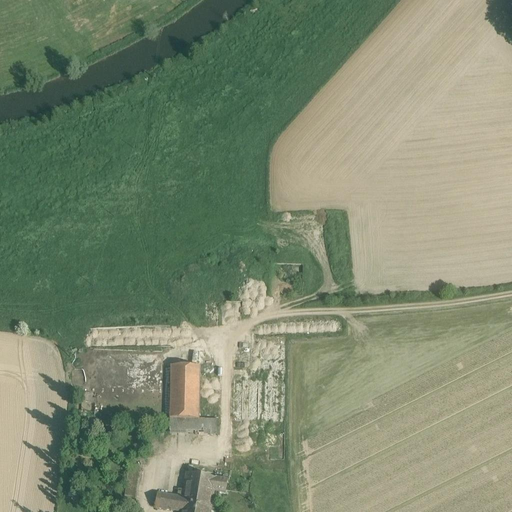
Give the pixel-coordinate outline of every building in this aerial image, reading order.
[(290,264),(290,274),(299,274),(299,280),(303,280),(303,264),(290,264)] [(259,371),(234,370),(233,422),(270,422),(270,424),(273,424),(273,422),(285,422),(286,340),(260,339),(259,371)] [(162,352),(94,350),(93,390),(161,393),(162,352)] [(211,368),(171,367),(170,419),(218,420),(219,400),(211,400),(211,368)] [(84,411),(95,411),(96,393),(84,393),(84,411)] [(218,420),(170,419),(170,432),(217,435),(218,420)] [(141,461),(130,460),(125,496),(135,498),(141,461)] [(189,474),(186,499),(157,494),(155,508),(177,511),(191,511),(194,496),(212,499),(213,498),(214,491),(219,492),(226,493),(228,480),(189,474)] [(135,498),(125,496),(124,503),(134,505),(135,498)] [(210,511),(212,499),(194,496),(191,511),(210,511)]
